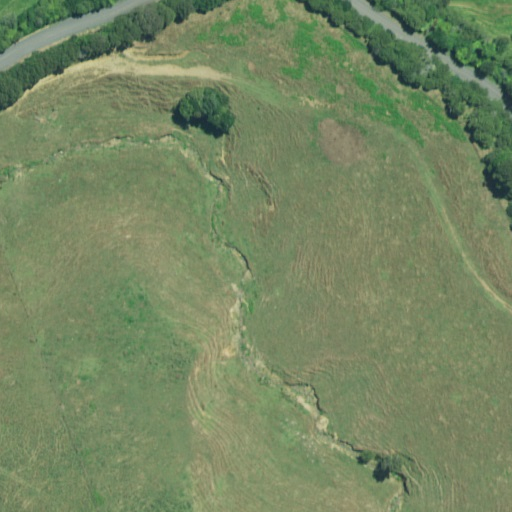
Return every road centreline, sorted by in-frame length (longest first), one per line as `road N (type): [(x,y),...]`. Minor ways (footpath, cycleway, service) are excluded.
road 1 (unclassified): [(366,0),(511,107)]
road 2 (unclassified): [(0,70),(44,39),(148,0)]
